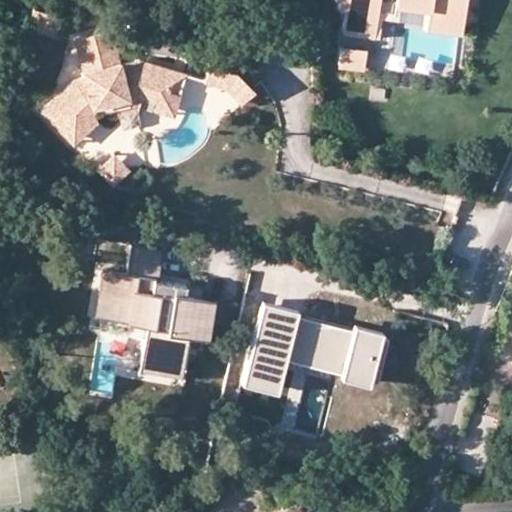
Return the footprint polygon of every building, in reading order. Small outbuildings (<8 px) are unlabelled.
[(340,0),(343,1),(342,10),(348,11),(347,33),(377,35),(378,20),(379,2),(379,0),(397,0),(397,3),(400,3),(430,5),(429,18),(464,21),(464,0),(340,0)] [(397,3),(379,2),(378,20),(399,22),(400,3),(397,3)] [(38,8),(32,23),(63,35),(69,21),(38,8)] [(164,107),(173,73),(137,64),(118,68),(118,66),(110,69),(108,62),(116,60),(107,26),(71,36),(81,74),(70,76),(37,106),(63,135),(90,112),(113,109),(114,109),(114,101),(136,100),(140,100),(156,105),(164,107)] [(341,47),(340,60),(349,60),(348,66),(364,67),(366,49),(341,47)] [(118,66),(116,60),(108,62),(110,69),(118,66)] [(231,80),(237,74),(235,72),(208,65),(206,74),(231,80)] [(185,77),(173,73),(164,107),(156,105),(154,114),(173,119),(185,77)] [(253,90),(237,74),(231,80),(206,74),(204,81),(225,88),(240,103),(253,90)] [(136,122),(140,100),(136,100),(114,101),(114,109),(113,109),(117,125),(136,122)] [(99,123),(90,112),(63,135),(72,145),(99,123)] [(108,151),(92,166),(106,182),(123,167),(108,151)] [(166,258),(134,253),(133,260),(128,260),(129,249),(93,245),(91,267),(108,269),(126,271),(125,281),(107,279),(102,317),(118,319),(117,323),(149,327),(144,368),(185,374),(191,333),(201,335),(205,304),(177,301),(179,289),(162,287),(166,258)] [(108,269),(107,279),(125,281),(126,271),(108,269)] [(296,306),(260,298),(239,382),(276,391),(284,359),(339,372),(338,376),(366,382),(367,379),(375,381),(386,336),(378,334),(379,328),(352,322),(351,326),(294,312),(296,306)] [(212,305),(205,304),(201,335),(191,333),(189,344),(207,346),(212,305)] [(185,374),(144,368),(143,379),(184,384),(185,374)] [(300,511),(294,500),(260,511),(300,511)]
